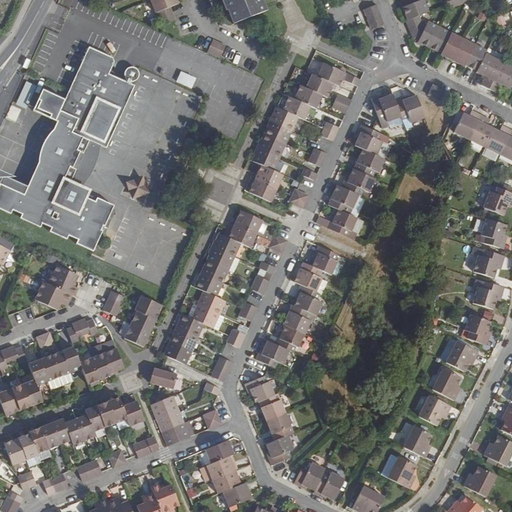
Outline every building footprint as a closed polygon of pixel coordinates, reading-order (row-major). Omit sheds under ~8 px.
[(150,0),(151,1),(155,13),(157,12),(162,26),(176,21),(171,7),(179,4),(176,0),(150,0)] [(222,0),(227,12),(229,11),(234,24),(267,12),(262,0),(222,0)] [(424,0),(423,0),(403,8),(407,21),(420,16),(429,12),(424,0)] [(468,0),(445,0),(448,5),(450,10),(467,3),(470,2),(468,0)] [(377,5),(363,10),(371,30),(385,25),(377,5)] [(424,46),(429,48),(441,54),(445,56),(445,58),(452,62),(459,65),(460,64),(465,67),(476,72),(485,54),(487,51),(476,45),(463,39),(452,33),(440,28),(429,22),(425,29),(420,16),(407,21),(406,22),(413,39),(419,42),(418,43),(419,44),(424,46)] [(226,47),(213,41),(207,53),(220,59),(226,47)] [(37,103),(61,114),(55,129),(54,131),(53,132),(52,133),(51,134),(50,135),(49,137),(48,138),(47,139),(46,140),(46,141),(45,142),(44,144),(43,145),(43,146),(42,147),(42,149),(41,150),(41,152),(40,153),(40,154),(40,156),(39,157),(39,159),(39,160),(39,162),(39,164),(39,165),(26,193),(28,188),(0,175),(0,206),(15,213),(22,217),(43,226),(52,230),(69,238),(79,242),(95,250),(103,233),(101,232),(104,226),(106,227),(113,210),(96,202),(87,198),(85,197),(87,192),(70,185),(71,183),(77,170),(73,169),(70,167),(77,151),(81,152),(84,154),(90,141),(107,149),(134,86),(131,85),(133,82),(134,81),(135,81),(136,80),(137,80),(137,79),(138,78),(138,77),(138,76),(138,75),(138,74),(138,73),(138,72),(137,72),(137,71),(136,70),(135,69),(134,69),(133,69),(132,68),(131,68),(131,69),(130,69),(129,69),(128,69),(128,70),(127,70),(127,71),(126,71),(126,72),(125,73),(125,74),(125,75),(125,76),(125,77),(126,78),(126,79),(127,79),(127,80),(126,82),(110,75),(116,61),(89,48),(65,100),(43,91),(37,103)] [(502,62),(485,54),(476,72),(485,77),(481,85),(489,89),(502,62)] [(511,85),(511,66),(502,62),(489,89),(497,93),(501,85),(510,90),(511,88),(511,85)] [(324,64),(317,78),(335,85),(338,87),(340,88),(347,74),(324,64)] [(191,88),(196,77),(180,70),(175,81),(191,88)] [(348,74),(344,81),(355,86),(358,87),(361,80),(348,74)] [(312,75),(306,89),(323,96),(328,99),(332,92),(335,85),(317,78),(312,75)] [(34,87),(28,83),(20,99),(27,102),(34,87)] [(428,96),(439,101),(444,91),(433,85),(428,96)] [(301,87),(297,95),(294,100),(311,108),(316,110),(323,96),(306,89),(301,87)] [(402,98),(396,87),(390,89),(393,95),(395,101),(402,98)] [(349,100),(338,95),(335,102),(349,108),(352,101),(349,100)] [(378,97),(371,100),(379,119),(381,125),(402,117),(395,101),(393,95),(385,98),(379,100),(378,97)] [(402,98),(395,101),(402,117),(403,121),(407,130),(412,128),(411,124),(425,119),(420,107),(416,96),(409,99),(402,101),(402,98)] [(288,97),(284,106),(282,111),(299,119),(305,121),(311,108),(294,100),(291,99),(288,97)] [(335,102),(332,108),(343,113),(346,115),(349,108),(335,102)] [(276,108),(270,122),(292,132),(299,119),(282,111),(279,110),(277,109),(276,108)] [(464,114),(454,133),(469,140),(482,115),(475,112),(472,118),(469,116),(464,114)] [(488,119),(482,115),(469,140),(484,148),(494,128),(489,126),(485,124),(488,119)] [(270,122),(264,135),(286,146),(292,132),(270,122)] [(326,123),(323,129),(320,136),(327,139),(333,126),(326,123)] [(336,127),(333,126),(327,139),(334,142),(340,129),(336,127)] [(359,138),(358,139),(355,146),(363,150),(377,156),(383,143),(386,145),(389,139),(386,136),(372,130),(361,126),(359,131),(361,132),(359,138)] [(500,131),(494,128),(484,148),(500,155),(511,130),(505,127),(502,133),(500,131)] [(511,130),(500,155),(511,161),(511,130)] [(264,135),(261,141),(258,149),(281,159),(286,146),(264,135)] [(448,142),(443,144),(447,151),(451,149),(448,142)] [(499,155),(485,148),(482,155),(496,162),(499,155)] [(255,155),(252,161),(259,165),(261,166),(274,172),(280,174),(284,164),(279,162),(281,159),(258,149),(255,155)] [(311,156),(308,162),(315,165),(321,152),(314,149),(311,156)] [(377,156),(363,150),(354,170),(373,178),(376,172),(379,173),(385,160),(377,156)] [(81,152),(77,151),(70,167),(73,169),(81,152)] [(328,155),(321,152),(315,165),(319,167),(322,168),(328,155)] [(261,166),(255,180),(277,190),(284,176),(280,174),(274,172),(261,166)] [(304,169),(302,176),(304,176),(315,182),(318,175),(315,174),(304,169)] [(353,169),(350,176),(347,182),(345,181),(336,177),(333,184),(337,186),(342,188),(359,196),(361,197),(364,191),(369,193),(375,179),(373,178),(354,170),(353,169)] [(145,183),(133,178),(128,190),(140,195),(145,183)] [(277,190),(255,180),(249,193),(271,204),(277,190)] [(71,183),(70,185),(87,192),(85,197),(87,198),(90,191),(71,183)] [(457,184),(454,190),(460,193),(462,187),(457,184)] [(342,188),(337,186),(328,206),(338,210),(348,215),(351,209),(352,209),(359,196),(342,188)] [(484,208),(504,216),(507,207),(511,195),(511,193),(501,189),(497,188),(494,194),(490,192),(484,208)] [(295,189),(292,196),(306,203),(309,196),(297,191),(295,189)] [(292,196),(289,203),(291,204),(303,209),(306,203),(292,196)] [(98,198),(96,202),(113,210),(115,206),(98,198)] [(0,206),(0,212),(13,218),(15,213),(0,206)] [(332,223),(329,222),(326,228),(346,237),(349,231),(351,232),(357,220),(357,219),(348,215),(338,210),(335,217),(332,223)] [(241,212),(234,225),(257,235),(263,223),(263,222),(241,212)] [(22,217),(20,222),(41,231),(43,226),(22,217)] [(319,217),(316,223),(321,226),(326,228),(329,222),(319,217)] [(346,237),(354,241),(357,234),(358,234),(363,222),(357,220),(351,232),(349,231),(346,237)] [(480,236),(479,242),(500,249),(504,235),(507,226),(486,220),(480,236)] [(257,235),(272,242),(274,235),(265,231),(267,225),(263,223),(257,235)] [(234,225),(228,239),(241,245),(251,249),(255,241),(257,235),(234,225)] [(52,230),(50,235),(67,243),(69,238),(52,230)] [(216,242),(212,249),(235,259),(241,245),(228,239),(226,238),(219,235),(216,242)] [(257,235),(255,241),(268,248),(272,242),(257,235)] [(274,235),(272,242),(286,248),(289,242),(277,236),(274,235)] [(508,237),(504,235),(500,249),(504,250),(508,237)] [(79,242),(76,247),(94,254),(95,250),(79,242)] [(272,242),(268,248),(271,249),(283,255),(286,248),(272,242)] [(0,269),(2,265),(4,266),(12,251),(0,245),(0,269)] [(319,254),(316,260),(312,267),(323,272),(331,276),(338,263),(335,262),(338,256),(318,247),(316,253),(319,254)] [(473,272),(494,279),(497,269),(502,256),(475,247),(472,255),(478,257),(473,272)] [(209,255),(207,261),(229,271),(235,259),(212,249),(209,255)] [(49,255),(46,262),(57,267),(64,270),(67,263),(49,255)] [(505,257),(502,256),(497,269),(501,271),(505,257)] [(235,259),(229,271),(233,273),(239,260),(235,259)] [(203,270),(200,275),(223,285),(229,271),(207,261),(203,270)] [(264,263),(262,262),(259,269),(270,274),(273,276),(276,269),(264,263)] [(312,267),(303,263),(294,283),(301,286),(316,293),(322,280),(322,279),(320,278),(323,272),(312,267)] [(54,273),(50,271),(44,284),(73,297),(76,298),(80,289),(73,287),(78,276),(64,270),(57,267),(54,273)] [(50,271),(47,270),(41,282),(43,283),(44,284),(50,271)] [(24,275),(22,280),(28,283),(31,278),(24,275)] [(198,279),(194,288),(204,292),(217,298),(223,285),(200,275),(198,279)] [(257,276),(254,282),(251,290),(257,293),(263,279),(257,276)] [(267,281),(263,279),(257,293),(264,296),(270,282),(267,281)] [(327,283),(322,280),(316,293),(320,295),(321,296),(327,283)] [(472,304),(493,310),(496,301),(500,287),(477,280),(475,286),(478,287),(472,304)] [(40,291),(35,301),(58,312),(61,305),(67,308),(73,297),(44,284),(43,283),(40,291)] [(298,292),(301,293),(298,300),(295,307),(311,314),(317,317),(323,303),(318,300),(320,295),(316,293),(301,286),(298,292)] [(505,289),(500,287),(496,301),(500,302),(505,289)] [(112,291),(109,298),(123,305),(126,298),(112,291)] [(200,301),(199,303),(198,305),(220,316),(226,303),(217,298),(204,292),(200,301)] [(163,306),(141,296),(135,310),(137,311),(156,320),(159,314),(160,311),(163,306)] [(109,298),(106,304),(120,311),(123,305),(109,298)] [(241,310),(239,316),(245,319),(251,305),(245,302),(241,310)] [(106,304),(103,311),(113,316),(117,317),(120,311),(106,304)] [(196,308),(195,311),(191,319),(205,326),(210,328),(214,329),(220,316),(198,305),(196,308)] [(258,309),(251,305),(245,319),(248,321),(248,320),(252,322),(258,309)] [(295,307),(292,306),(283,326),(286,327),(304,335),(305,336),(311,322),(308,320),(311,314),(295,307)] [(156,320),(137,311),(131,325),(150,334),(153,328),(154,325),(156,320)] [(484,311),(481,319),(489,322),(492,314),(484,311)] [(177,326),(176,329),(199,339),(204,342),(210,328),(205,326),(191,319),(182,315),(178,324),(177,326)] [(470,333),(467,339),(483,345),(488,332),(492,323),(489,322),(481,319),(471,315),(464,331),(470,333)] [(220,316),(214,329),(218,331),(224,318),(220,316)] [(85,319),(78,322),(83,336),(90,333),(86,322),(85,319)] [(93,320),(86,322),(90,333),(91,337),(95,335),(98,334),(97,329),(93,320)] [(72,324),(73,327),(78,338),(83,336),(78,322),(72,324)] [(120,330),(126,336),(131,325),(124,322),(120,330)] [(150,334),(131,325),(126,336),(124,339),(144,348),(146,344),(147,341),(150,334)] [(239,332),(242,334),(245,327),(240,325),(237,331),(239,332)] [(73,327),(67,330),(73,344),(79,341),(78,338),(73,327)] [(280,340),(277,338),(274,345),(289,352),(293,354),(296,347),(298,348),(304,335),(286,327),(283,333),(280,340)] [(175,330),(174,333),(169,342),(193,352),(199,339),(176,329),(175,330)] [(233,330),(230,337),(226,343),(233,346),(239,332),(237,331),(233,330)] [(242,334),(239,332),(233,346),(240,349),(246,336),(242,334)] [(492,333),(488,332),(483,345),(487,346),(492,333)] [(50,333),(43,335),(49,350),(55,347),(51,336),(50,333)] [(41,352),(49,350),(43,335),(36,338),(37,341),(41,352)] [(114,341),(99,347),(103,354),(110,375),(124,369),(114,341)] [(167,348),(163,355),(168,358),(187,366),(193,352),(169,342),(168,345),(167,348)] [(261,355),(259,354),(256,361),(269,367),(275,369),(278,363),(283,365),(289,352),(274,345),(267,343),(264,349),(261,355)] [(478,353),(457,343),(447,363),(464,372),(469,363),(471,358),(475,360),(478,353)] [(14,347),(7,349),(12,363),(19,361),(15,350),(14,347)] [(22,347),(15,350),(19,361),(20,364),(27,361),(22,347)] [(74,347),(63,351),(71,374),(82,370),(80,363),(74,347)] [(1,352),(2,355),(6,366),(12,363),(7,349),(1,352)] [(63,351),(51,356),(60,378),(71,374),(63,351)] [(103,354),(92,358),(100,381),(111,377),(110,375),(103,354)] [(51,356),(39,361),(48,383),(60,378),(51,356)] [(80,363),(82,370),(88,386),(100,381),(92,358),(80,363)] [(220,358),(217,363),(214,371),(220,374),(226,360),(220,358)] [(233,364),(226,360),(220,374),(227,377),(233,364)] [(28,365),(35,380),(37,388),(48,383),(39,361),(28,365)] [(461,377),(443,368),(432,390),(453,401),(457,392),(454,391),(456,386),(461,377)] [(154,369),(150,384),(160,386),(173,390),(177,375),(164,371),(154,369)] [(214,371),(211,378),(221,382),(224,383),(227,377),(220,374),(214,371)] [(71,374),(60,378),(63,387),(75,382),(71,374)] [(247,391),(250,390),(252,396),(256,404),(259,403),(275,396),(269,382),(267,383),(264,377),(245,385),(247,391)] [(60,378),(48,383),(51,392),(63,387),(60,378)] [(35,380),(21,386),(29,408),(43,403),(37,388),(35,380)] [(207,384),(204,390),(218,396),(221,390),(218,388),(207,384)] [(21,386),(11,389),(19,412),(29,408),(21,386)] [(11,389),(0,393),(0,400),(6,417),(19,412),(11,389)] [(443,402),(425,393),(414,415),(436,426),(440,418),(436,416),(438,411),(443,402)] [(275,396),(259,403),(266,423),(286,415),(278,395),(275,396)] [(152,405),(150,406),(156,419),(179,410),(174,396),(152,405)] [(119,398),(108,402),(116,424),(127,420),(130,427),(131,427),(123,407),(119,398)] [(137,401),(123,407),(131,427),(144,422),(137,403),(137,401)] [(108,402),(97,407),(105,429),(116,424),(108,402)] [(86,411),(87,415),(94,433),(105,429),(97,407),(86,411)] [(501,431),(511,436),(511,409),(509,408),(505,415),(509,417),(506,422),(501,431)] [(185,424),(179,410),(156,419),(161,433),(185,424)] [(217,411),(209,414),(215,428),(222,425),(217,411)] [(209,414),(203,416),(209,431),(215,428),(209,414)] [(87,415),(76,420),(85,442),(96,438),(94,433),(87,415)] [(286,415),(266,423),(275,442),(289,436),(295,434),(286,415)] [(63,419),(52,424),(61,446),(72,442),(65,424),(63,419)] [(76,420),(65,424),(72,442),(74,446),(85,442),(76,420)] [(190,422),(185,424),(191,438),(195,436),(190,422)] [(52,424),(40,428),(49,450),(61,446),(52,424)] [(161,433),(167,447),(168,447),(191,438),(185,424),(161,433)] [(432,436),(414,427),(403,448),(425,459),(429,451),(425,449),(427,445),(432,436)] [(29,433),(29,434),(38,455),(49,450),(40,428),(29,433)] [(29,434),(18,438),(27,461),(39,456),(38,455),(29,434)] [(275,442),(266,446),(269,453),(272,459),(269,460),(272,467),(283,462),(291,459),(289,453),(294,450),(289,436),(275,442)] [(147,440),(153,454),(158,452),(159,451),(154,437),(153,438),(147,440)] [(482,456),(503,467),(511,451),(511,444),(497,437),(493,446),(490,450),(486,449),(482,456)] [(18,438),(4,444),(13,466),(27,461),(18,438)] [(147,440),(140,443),(146,457),(153,454),(147,440)] [(229,441),(205,451),(211,465),(230,457),(235,455),(229,441)] [(138,444),(133,446),(139,459),(146,457),(140,443),(138,444)] [(52,456),(49,450),(38,455),(39,456),(40,461),(52,456)] [(122,450),(115,453),(120,467),(128,464),(122,450)] [(115,453),(108,456),(113,470),(120,467),(115,453)] [(387,476),(396,457),(391,455),(382,474),(387,476)] [(39,456),(27,461),(30,467),(41,463),(40,461),(39,456)] [(211,465),(206,467),(212,481),(236,471),(230,457),(211,465)] [(416,466),(398,457),(387,478),(409,490),(413,481),(409,479),(411,475),(416,466)] [(93,462),(90,463),(93,470),(96,477),(102,474),(97,461),(93,462)] [(82,467),(77,469),(79,475),(93,470),(90,463),(82,467)] [(303,466),(299,474),(294,484),(300,487),(301,485),(307,488),(314,491),(323,475),(325,470),(312,463),(309,468),(303,466)] [(212,481),(206,467),(200,469),(205,483),(212,481)] [(470,482),(467,480),(463,488),(484,499),(495,478),(477,469),(472,478),(470,482)] [(79,475),(82,482),(96,477),(93,470),(79,475)] [(236,471),(212,481),(218,495),(222,493),(242,485),(236,471)] [(31,472),(25,474),(31,488),(37,486),(31,472)] [(329,478),(323,475),(314,491),(313,494),(319,497),(321,495),(327,498),(334,501),(345,480),(332,473),(329,478)] [(25,474),(18,478),(20,484),(23,491),(31,488),(25,474)] [(59,476),(50,480),(52,486),(66,481),(63,474),(59,476)] [(43,483),(49,496),(55,494),(52,486),(50,480),(48,480),(43,482),(43,483)] [(66,481),(52,486),(55,494),(69,488),(66,481)] [(222,493),(228,509),(244,503),(253,499),(246,483),(242,485),(222,493)] [(150,487),(153,493),(160,511),(175,511),(174,510),(180,507),(171,485),(160,489),(158,484),(150,487)] [(186,490),(190,498),(197,495),(194,487),(186,490)] [(363,488),(351,510),(355,511),(360,511),(361,510),(364,511),(376,511),(383,498),(363,488)] [(10,492),(8,497),(7,499),(14,503),(20,505),(23,499),(10,492)] [(137,506),(139,511),(160,511),(153,493),(145,496),(147,502),(144,503),(137,506)] [(453,506),(447,511),(479,511),(481,510),(466,497),(460,505),(456,509),(453,506)] [(90,511),(110,511),(107,503),(105,498),(97,502),(99,508),(96,510),(90,511)] [(8,511),(14,503),(7,499),(6,502),(3,507),(1,511),(8,511)] [(115,499),(107,503),(110,511),(132,511),(129,501),(121,504),(118,506),(115,499)] [(70,511),(82,507),(80,501),(68,505),(70,511)] [(16,511),(20,505),(14,503),(8,511),(16,511)]
